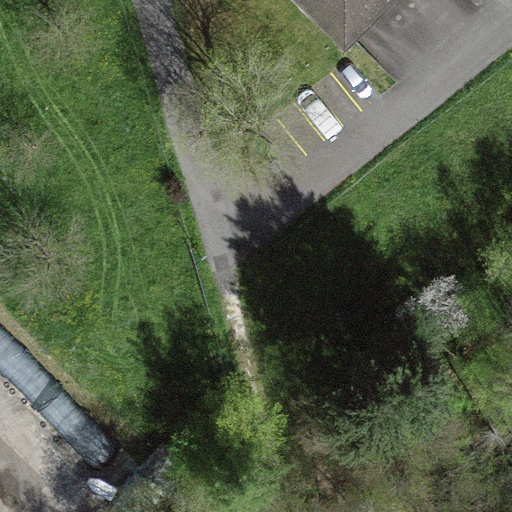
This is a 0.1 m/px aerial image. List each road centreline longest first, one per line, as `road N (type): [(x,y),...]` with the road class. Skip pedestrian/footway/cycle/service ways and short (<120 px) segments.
road 1 (residential): [(511,18),(214,250),(147,0)]
road 2 (track): [(270,511),(270,429),(214,250)]
